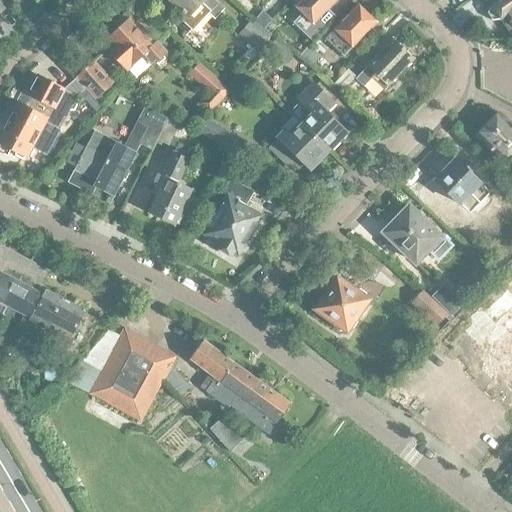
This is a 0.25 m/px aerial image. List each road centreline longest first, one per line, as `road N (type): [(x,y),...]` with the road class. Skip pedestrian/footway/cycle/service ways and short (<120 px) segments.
road 1 (residential): [(227,317),(453,93),(461,63),(449,29),(418,0)]
road 2 (residential): [(487,511),(227,317)]
road 3 (residential): [(227,317),(0,201)]
